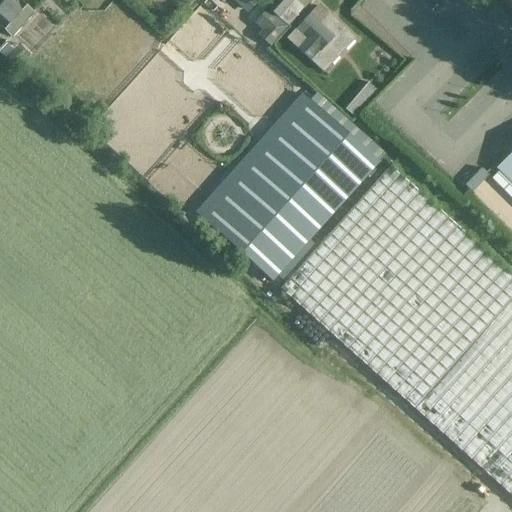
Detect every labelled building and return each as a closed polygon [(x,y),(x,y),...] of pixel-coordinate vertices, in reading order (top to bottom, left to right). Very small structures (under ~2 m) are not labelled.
[(33,13),(18,0),(0,0),(0,26),(12,37),(33,13)] [(240,0),(251,10),(258,3),(254,0),(240,0)] [(293,1),(293,0),(274,0),(267,8),(288,25),(302,9),(293,1)] [(289,27),(264,6),(257,15),(273,29),(267,36),(275,43),(289,27)] [(354,39),(318,6),(288,39),(323,72),(345,48),(354,39)] [(355,117),(372,97),(363,89),(346,109),(355,117)] [(379,161),(304,94),(197,214),(272,281),(379,161)] [(511,276),(389,167),(279,290),(511,498),(511,276)]
